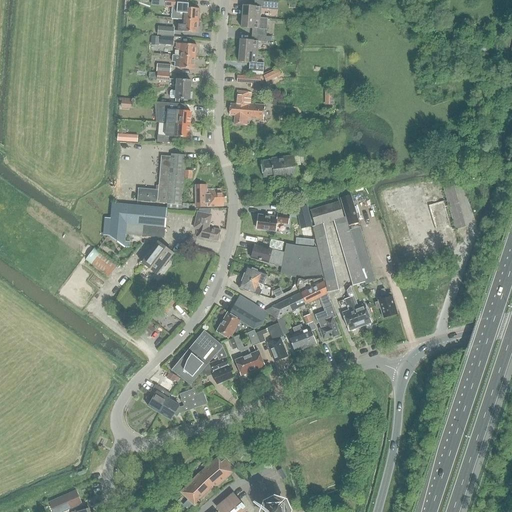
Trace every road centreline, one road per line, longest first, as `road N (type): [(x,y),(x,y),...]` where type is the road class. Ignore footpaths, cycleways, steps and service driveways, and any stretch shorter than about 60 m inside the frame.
road 1 (unclassified): [(130,388),(189,328),(228,248),(232,191),(217,112),(224,0)]
road 2 (residential): [(121,437),(153,444),(364,363),(402,374)]
road 3 (trunk): [(511,263),(430,511)]
road 4 (trunk): [(452,511),(511,330)]
road 5 (track): [(456,173),(471,227),(444,320),(446,340)]
road 6 (track): [(364,195),(418,352)]
road 7 (trunk): [(402,374),(376,511)]
road 8 (primary): [(402,374),(429,345),(511,323)]
